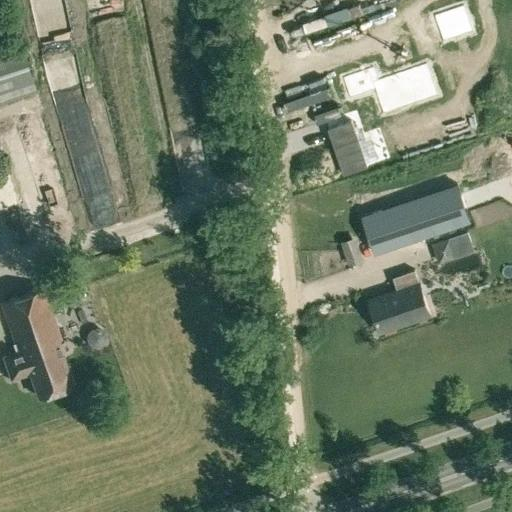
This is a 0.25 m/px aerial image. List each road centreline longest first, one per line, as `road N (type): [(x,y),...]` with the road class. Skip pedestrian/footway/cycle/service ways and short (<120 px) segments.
road 1 (track): [(256,0),(305,484)]
road 2 (secondary): [(348,511),(511,454)]
